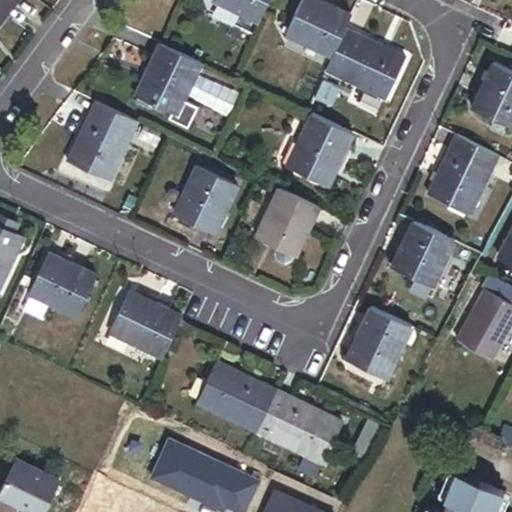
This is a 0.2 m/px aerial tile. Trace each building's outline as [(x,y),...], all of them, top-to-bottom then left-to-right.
[(0,0),(0,22),(16,0),(0,0)] [(219,0),(216,7),(262,29),(276,0),(219,0)] [(289,42),(336,64),(349,36),(356,22),(309,1),(289,42)] [(336,64),(329,78),(391,107),(411,65),(349,36),(336,64)] [(204,69),(161,48),(137,99),(179,120),(204,69)] [(474,115),(511,133),(511,76),(496,69),(474,115)] [(198,110),(187,105),(179,120),(191,125),(198,110)] [(139,126),(98,106),(68,166),(110,187),(139,126)] [(354,142),(314,123),(290,174),(330,192),(354,142)] [(500,163),(458,143),(430,203),(470,223),(500,163)] [(217,239),(238,192),(198,173),(175,219),(217,239)] [(319,212),(283,195),(260,243),(296,260),(319,212)] [(18,228),(0,219),(0,230),(14,236),(18,228)] [(511,223),(492,261),(511,271),(511,223)] [(452,247),(414,229),(392,275),(429,293),(452,247)] [(0,290),(22,240),(14,236),(0,230),(0,290)] [(28,299),(74,320),(92,281),(47,260),(28,299)] [(162,363),(179,329),(181,324),(129,299),(110,338),(162,363)] [(499,335),(510,316),(479,299),(451,352),(485,370),(502,337),(499,335)] [(410,332),(371,314),(345,366),(384,385),(410,332)] [(511,319),(511,317),(510,316),(499,335),(502,337),(511,319)] [(195,411),(256,439),(276,398),(215,368),(195,411)] [(276,398),(256,439),(322,470),(341,429),(276,398)] [(511,436),(509,435),(499,456),(511,462),(511,436)] [(14,467),(0,495),(0,502),(20,511),(46,511),(58,488),(14,467)] [(496,511),(502,498),(459,480),(448,508),(451,509),(449,511),(496,511)] [(261,511),(263,508),(176,484),(168,511),(261,511)]
